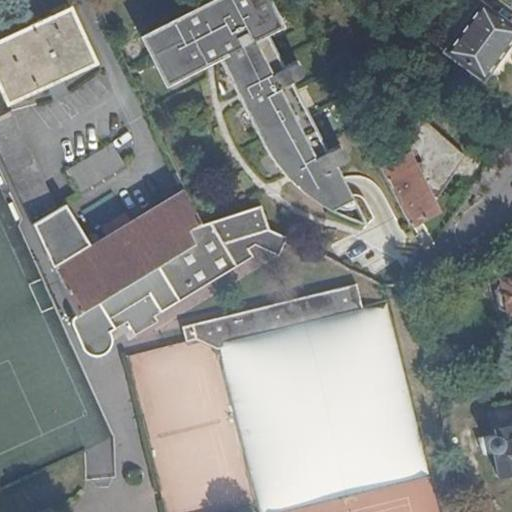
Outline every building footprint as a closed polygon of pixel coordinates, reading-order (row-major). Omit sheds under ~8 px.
[(304,197),(313,203),(326,212),(350,200),(343,186),(333,166),(340,162),(342,156),(342,153),(336,148),(324,153),(289,84),(296,79),(298,74),(298,70),(295,67),(291,65),(282,70),(264,35),(279,28),(268,7),(264,0),(193,0),(189,2),(193,10),(137,38),(140,47),(142,47),(161,86),(197,69),(216,60),(233,93),(263,154),(273,166),(285,179),(295,189),(304,197)] [(511,39),(511,31),(469,0),(459,0),(426,44),(479,83),(511,39)] [(93,63),(68,10),(0,41),(0,94),(5,105),(49,85),(52,92),(65,86),(62,78),(93,63)] [(403,35),(395,45),(409,57),(417,48),(403,35)] [(31,226),(56,213),(9,112),(0,116),(0,158),(20,201),(31,226)] [(442,182),(464,157),(418,117),(396,142),(442,182)] [(126,167),(112,143),(66,170),(80,194),(126,167)] [(405,156),(378,170),(408,227),(435,213),(405,156)] [(56,213),(31,226),(74,316),(75,315),(76,315),(81,313),(80,311),(195,242),(188,229),(202,224),(185,194),(131,224),(126,216),(103,230),(107,238),(90,248),(67,208),(56,213)] [(326,212),(338,218),(347,222),(362,225),(359,219),(350,200),(326,212)] [(111,331),(128,321),(136,334),(159,321),(155,316),(161,312),(253,256),(249,248),(255,245),(279,255),(287,237),(270,228),(268,223),(262,205),(202,224),(188,229),(195,242),(80,311),(81,313),(76,315),(75,315),(74,316),(73,318),(72,321),(72,323),(83,350),(84,351),(85,352),(88,354),(90,355),(93,356),(95,356),(98,356),(101,356),(105,354),(106,353),(108,351),(110,350),(111,347),(113,343),(113,341),(113,338),(113,336),(111,331)] [(511,314),(511,275),(498,278),(499,283),(494,289),(498,307),(505,311),(506,316),(511,314)] [(182,326),(186,340),(196,338),(216,348),(220,347),(224,340),(363,306),(357,282),(182,326)] [(389,300),(363,306),(224,340),(220,347),(259,511),(282,511),(430,476),(389,300)] [(511,403),(490,407),(494,431),(511,427),(511,403)] [(511,427),(494,431),(494,437),(485,440),(484,443),(484,448),(489,452),(494,452),(499,474),(511,471),(511,427)]
